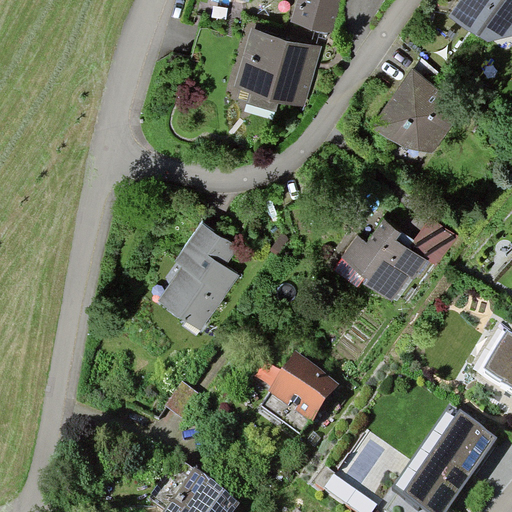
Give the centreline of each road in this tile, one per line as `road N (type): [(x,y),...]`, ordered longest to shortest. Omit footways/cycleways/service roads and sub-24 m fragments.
road 1 (residential): [(114,122),(147,161),(192,175),(235,176),(281,164),(321,124),(410,0)]
road 2 (residential): [(33,511),(62,334),(114,122)]
road 3 (residential): [(114,122),(153,0)]
